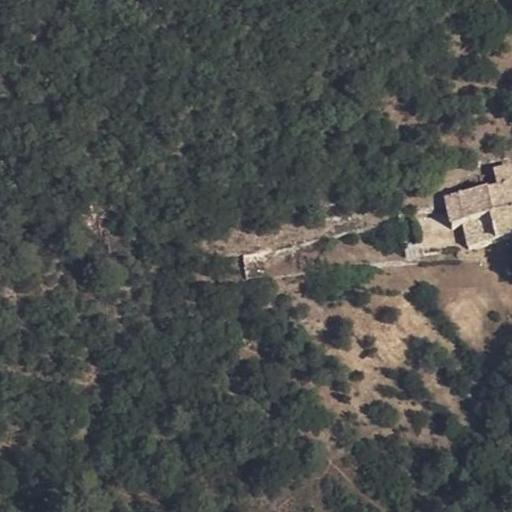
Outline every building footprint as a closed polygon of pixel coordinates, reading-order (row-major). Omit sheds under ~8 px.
[(511,171),(495,175),(497,188),(511,184),(511,171)] [(480,178),(483,193),(498,190),(497,188),(495,175),(480,178)] [(511,184),(497,188),(498,190),(503,218),(511,215),(511,184)] [(498,190),(483,193),(448,201),(455,229),(465,226),(494,219),(503,218),(498,190)] [(511,237),(511,215),(503,218),(494,219),(499,241),(511,237)] [(499,241),(494,219),(465,226),(470,248),(499,241)] [(263,252),(242,254),(245,276),(265,274),(263,252)]
